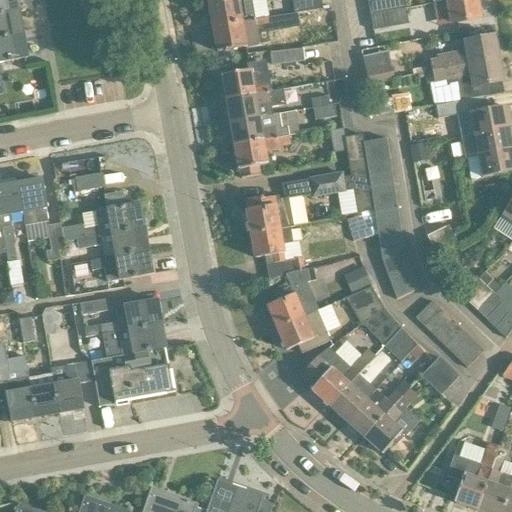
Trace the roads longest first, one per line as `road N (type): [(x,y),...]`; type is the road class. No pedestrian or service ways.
road 1 (residential): [(259,418),(212,323),(170,118)]
road 2 (residential): [(0,469),(259,418)]
road 3 (residential): [(0,146),(170,118)]
road 4 (residential): [(363,511),(302,468),(259,418)]
road 5 (residential): [(170,118),(147,0)]
